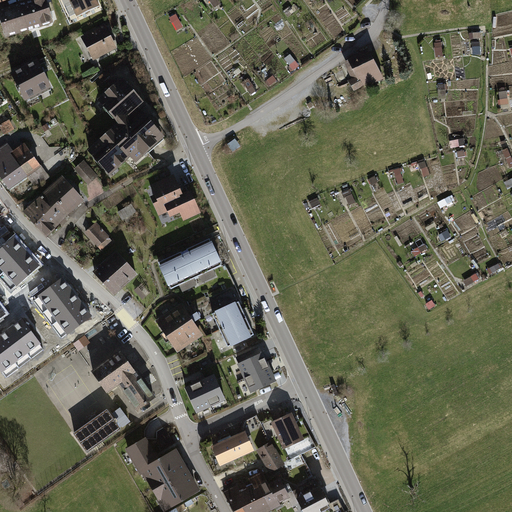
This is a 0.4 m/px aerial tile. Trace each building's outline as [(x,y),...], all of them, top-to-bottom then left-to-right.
[(32,0),(33,1),(0,11),(0,17),(7,40),(56,24),(47,0),(32,0)] [(176,30),(183,27),(178,15),(171,18),(176,30)] [(105,25),(82,37),(94,61),(118,49),(105,25)] [(475,34),(475,53),(483,53),(483,34),(475,34)] [(369,50),(348,60),(349,62),(345,64),(353,81),(349,82),(355,93),(363,88),(364,91),(384,81),(369,50)] [(40,62),(12,76),(26,102),(53,88),(40,62)] [(144,106),(122,80),(97,102),(118,126),(88,152),(109,177),(131,159),(134,162),(162,138),(139,110),(144,106)] [(8,144),(0,149),(0,178),(10,192),(30,178),(38,189),(51,178),(26,145),(15,153),(8,144)] [(99,177),(84,161),(74,170),(90,185),(99,177)] [(63,178),(24,213),(48,239),(85,201),(63,178)] [(173,179),(152,188),(157,199),(152,201),(159,217),(168,213),(171,220),(182,215),(185,222),(199,216),(190,195),(181,199),(173,179)] [(134,204),(118,213),(123,222),(139,213),(134,204)] [(97,223),(85,233),(103,252),(113,242),(97,223)] [(212,238),(158,263),(171,292),(225,266),(212,238)] [(13,239),(0,250),(0,265),(18,285),(38,266),(13,239)] [(118,253),(94,273),(116,298),(140,277),(118,253)] [(64,277),(39,295),(68,334),(93,316),(64,277)] [(240,302),(213,314),(231,351),(257,339),(240,302)] [(183,305),(156,322),(179,355),(205,337),(183,305)] [(41,343),(23,318),(0,334),(0,369),(2,372),(41,343)] [(85,336),(74,344),(80,352),(91,343),(85,336)] [(268,349),(241,362),(256,395),(283,382),(268,349)] [(121,352),(92,373),(109,397),(122,388),(141,414),(159,401),(121,352)] [(221,370),(188,385),(199,415),(234,401),(221,370)] [(106,408),(72,432),(86,451),(121,427),(106,408)] [(122,428),(130,423),(122,411),(115,415),(122,428)] [(292,412),(271,421),(283,448),(305,439),(292,412)] [(245,429),(211,445),(219,465),(254,450),(245,429)] [(145,436),(124,448),(140,474),(142,474),(163,510),(199,490),(176,446),(156,456),(145,436)] [(271,441),(257,449),(270,473),(285,464),(271,441)] [(238,483),(223,491),(233,511),(265,511),(281,505),(279,501),(287,497),(290,496),(288,492),(280,477),(268,483),(262,471),(249,478),(252,483),(240,489),(238,483)] [(329,503),(319,485),(302,494),(301,492),(300,495),(298,495),(294,489),(288,492),(290,496),(287,497),(292,506),(298,502),(303,511),(321,511),(322,511),(330,508),(327,504),(329,503)]
